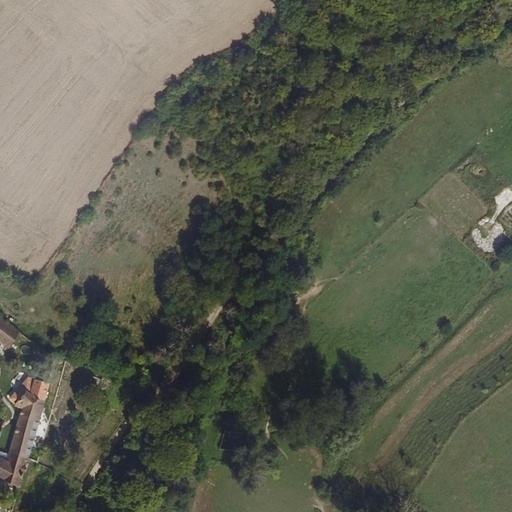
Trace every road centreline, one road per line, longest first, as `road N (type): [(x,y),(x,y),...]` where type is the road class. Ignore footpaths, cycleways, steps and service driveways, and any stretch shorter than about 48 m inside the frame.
road 1 (track): [(199,323),(388,113),(511,14)]
road 2 (residential): [(71,511),(199,323)]
